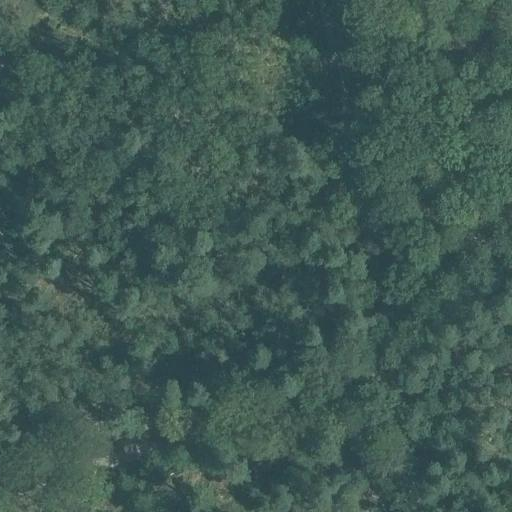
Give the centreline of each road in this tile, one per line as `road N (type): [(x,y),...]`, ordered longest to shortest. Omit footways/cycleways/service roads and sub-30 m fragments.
road 1 (track): [(380,333),(327,399),(0,495)]
road 2 (track): [(380,333),(319,0)]
road 3 (track): [(511,194),(380,333)]
road 4 (track): [(424,511),(380,333)]
